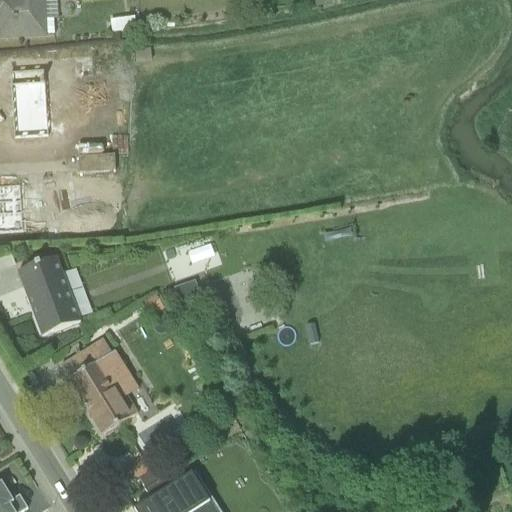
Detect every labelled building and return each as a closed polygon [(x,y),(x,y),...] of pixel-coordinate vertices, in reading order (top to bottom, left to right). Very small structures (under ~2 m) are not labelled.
[(0,0),(0,44),(44,42),(40,0),(0,0)] [(11,143),(47,141),(43,74),(7,76),(11,143)] [(153,284),(205,273),(198,239),(146,250),(153,284)] [(37,344),(77,328),(52,262),(12,278),(37,344)] [(62,388),(97,442),(136,416),(126,401),(130,398),(114,373),(119,370),(110,356),(62,388)] [(134,453),(109,476),(124,493),(149,469),(134,453)] [(207,491),(197,474),(148,503),(153,511),(198,511),(196,508),(205,502),(201,494),(207,491)] [(9,504),(0,490),(0,511),(22,511),(15,500),(9,504)]
